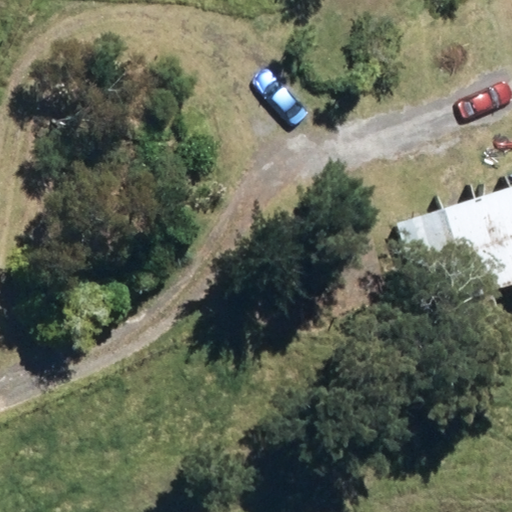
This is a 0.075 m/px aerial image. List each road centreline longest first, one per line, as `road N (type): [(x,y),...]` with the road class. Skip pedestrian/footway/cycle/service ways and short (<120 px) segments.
road 1 (track): [(0,180),(13,114),(56,53),(166,21),(232,53),(272,117),(276,194),(167,315),(26,393)]
road 2 (track): [(274,164),(511,92)]
